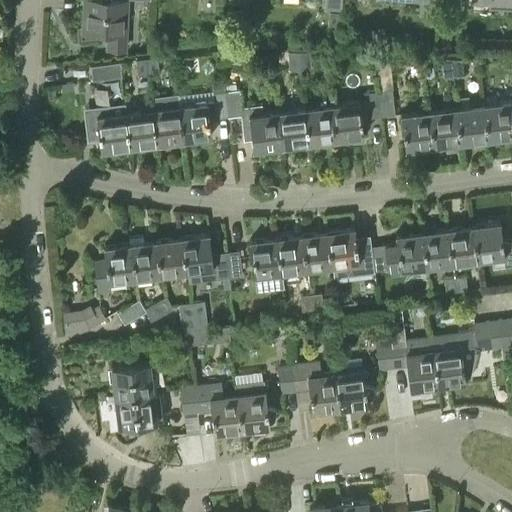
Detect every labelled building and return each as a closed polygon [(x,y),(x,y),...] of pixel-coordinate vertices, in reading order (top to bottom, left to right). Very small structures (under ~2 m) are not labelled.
[(126,0),(84,0),(83,30),(108,31),(108,46),(124,47),(126,0)] [(420,0),(420,11),(436,11),(436,0),(420,0)] [(339,24),(340,11),(329,10),(328,23),(339,24)] [(243,11),(232,11),(232,20),(243,20),(243,11)] [(287,51),(289,70),(302,68),(300,52),(287,51)] [(311,67),(309,52),(300,52),(302,68),(311,67)] [(148,58),(150,73),(158,72),(157,57),(148,58)] [(150,73),(148,58),(135,60),(137,75),(150,73)] [(451,76),(449,59),(440,58),(442,77),(451,76)] [(449,59),(451,76),(464,74),(462,59),(449,59)] [(89,65),(91,79),(121,75),(119,61),(89,65)] [(378,90),(382,115),(395,114),(391,89),(393,89),(390,62),(375,64),(378,90)] [(210,80),(211,90),(212,92),(225,91),(223,78),(210,80)] [(227,90),(230,116),(248,114),(252,148),(284,144),(279,110),(262,112),(261,104),(241,106),(239,89),(227,90)] [(230,116),(227,90),(212,92),(215,118),(230,116)] [(335,103),(339,138),(363,135),(362,122),(369,121),(368,117),(382,115),(378,90),(364,92),(365,99),(335,103)] [(511,92),(510,93),(511,99),(484,103),(488,138),(511,134),(511,92)] [(180,104),(184,139),(211,136),(207,101),(180,104)] [(124,103),(83,108),(87,137),(98,136),(100,149),(132,145),(128,110),(125,110),(124,103)] [(307,106),(311,141),(339,138),(335,103),(307,106)] [(455,106),(460,141),(488,138),(484,103),(455,106)] [(154,107),(159,142),(184,139),(180,104),(154,107)] [(279,110),(284,144),(311,141),(307,106),(279,110)] [(427,110),(432,144),(460,141),(455,106),(427,110)] [(128,110),(132,145),(159,142),(154,107),(128,110)] [(400,113),(404,148),(432,144),(427,110),(400,113)] [(476,246),(478,258),(490,257),(492,268),(511,265),(511,239),(502,241),(500,220),(469,224),(472,247),(476,246)] [(448,249),(449,262),(478,258),(476,246),(472,247),(469,224),(441,228),(444,249),(448,249)] [(332,254),(333,264),(345,262),(346,273),(374,270),(371,245),(357,246),(354,226),(323,230),(327,256),(332,254)] [(426,253),(427,265),(449,262),(448,249),(444,249),(441,228),(417,230),(421,254),(426,253)] [(327,256),(323,230),(298,233),(301,255),(307,255),(308,267),(333,264),(332,254),(327,256)] [(371,245),(374,270),(387,268),(387,269),(399,267),(399,268),(427,265),(426,253),(421,254),(417,230),(395,233),(396,244),(384,245),(383,243),(371,245)] [(188,252),(190,269),(192,280),(227,276),(224,250),(211,252),(208,232),(184,235),(186,253),(188,252)] [(280,258),(281,270),(308,267),(307,255),(301,255),(298,233),(275,236),(278,258),(280,258)] [(137,268),(138,276),(164,272),(163,263),(160,263),(156,239),(143,240),(142,235),(131,236),(135,268),(137,268)] [(186,253),(184,235),(156,239),(160,263),(163,263),(164,272),(190,269),(188,252),(186,253)] [(135,268),(131,236),(128,237),(129,240),(120,242),(120,243),(103,245),(105,257),(94,259),(98,291),(111,290),(109,279),(138,276),(137,268),(135,268)] [(278,258),(275,236),(249,239),(253,274),(281,270),(280,258),(278,258)] [(224,250),(227,276),(242,274),(239,249),(224,250)] [(451,276),(453,291),(467,289),(465,274),(451,276)] [(453,291),(451,276),(443,277),(445,292),(453,291)] [(323,307),(321,292),(311,293),(312,308),(323,307)] [(312,308),(311,293),(299,294),(301,310),(312,308)] [(144,307),(145,311),(150,320),(173,307),(166,295),(144,307)] [(56,308),(61,328),(100,318),(96,298),(56,308)] [(139,298),(117,311),(124,323),(145,311),(144,307),(139,298)] [(180,317),(205,314),(204,300),(178,303),(180,317)] [(181,331),(207,327),(205,314),(180,317),(181,331)] [(511,316),(499,318),(501,344),(511,342),(511,316)] [(501,344),(499,318),(485,320),(487,346),(501,344)] [(487,346),(485,320),(473,321),(474,330),(430,335),(434,363),(435,364),(438,383),(464,380),(465,377),(469,377),(472,364),(463,362),(461,349),(487,346)] [(390,340),(393,366),(406,364),(409,387),(438,383),(435,364),(434,363),(430,335),(390,340)] [(393,366),(390,340),(375,342),(379,368),(393,366)] [(503,358),(511,356),(511,342),(501,344),(503,358)] [(336,388),(334,370),(320,372),(318,360),(292,364),(295,389),(309,387),(311,410),(340,406),(338,388),(336,388)] [(114,394),(152,390),(149,361),(111,365),(114,394)] [(295,389),(292,364),(278,366),(281,391),(295,389)] [(338,388),(340,406),(367,403),(366,401),(371,400),(374,387),(365,384),(362,367),(334,370),(336,388),(338,388)] [(240,410),(242,428),(269,425),(268,422),(273,422),(276,409),(267,406),(263,381),(235,384),(236,392),(238,410),(240,410)] [(194,385),(197,410),(210,408),(213,431),(242,428),(240,410),(238,410),(236,392),(222,394),(221,382),(194,385)] [(197,410),(194,385),(180,387),(183,411),(197,410)] [(152,390),(114,394),(118,425),(163,419),(160,400),(153,400),(152,390)] [(341,502),(341,511),(381,511),(381,505),(379,501),(368,502),(368,499),(341,502)] [(136,511),(137,509),(108,502),(105,511),(136,511)] [(341,511),(341,502),(309,505),(310,511),(341,511)]
